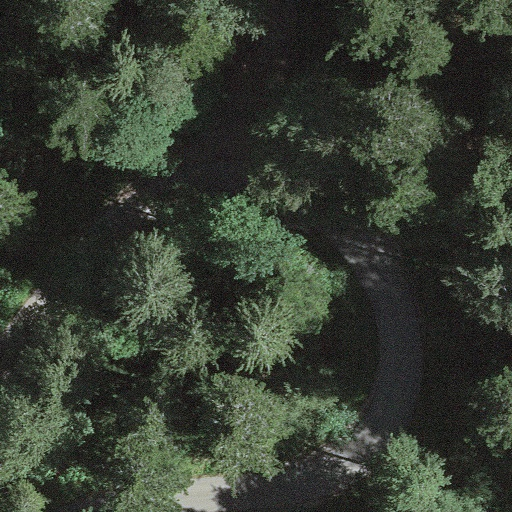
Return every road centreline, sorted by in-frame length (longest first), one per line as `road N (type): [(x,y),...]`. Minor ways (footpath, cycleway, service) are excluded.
road 1 (unclassified): [(0,367),(85,252),(162,194),(254,180),(343,220),(377,255),(407,349),(403,397),(388,436),(362,468),(315,485),(88,511)]
road 2 (track): [(254,180),(264,0)]
